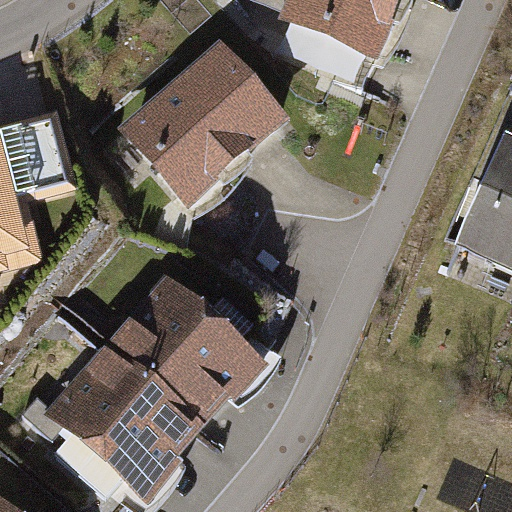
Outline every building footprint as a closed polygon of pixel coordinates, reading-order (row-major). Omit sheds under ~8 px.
[(404,0),(288,0),(275,32),(374,73),(404,0)] [(226,50),(122,137),(193,221),(296,135),(226,50)] [(55,117),(0,130),(0,152),(15,211),(76,195),(55,117)] [(511,146),(502,142),(453,256),(511,280),(511,146)] [(0,279),(6,278),(2,262),(27,255),(15,211),(0,152),(0,279)] [(270,370),(167,283),(114,344),(217,432),(270,370)] [(217,432),(114,344),(46,423),(150,510),(217,432)] [(10,511),(0,503),(0,511),(10,511)]
